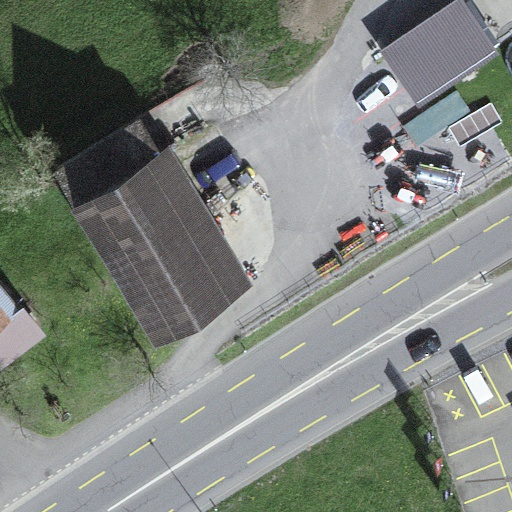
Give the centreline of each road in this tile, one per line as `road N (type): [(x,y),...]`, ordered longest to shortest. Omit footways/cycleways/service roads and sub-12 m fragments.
road 1 (primary): [(511,232),(344,329),(252,422)]
road 2 (primary): [(252,422),(382,374),(511,304)]
road 3 (primary): [(252,422),(107,511)]
